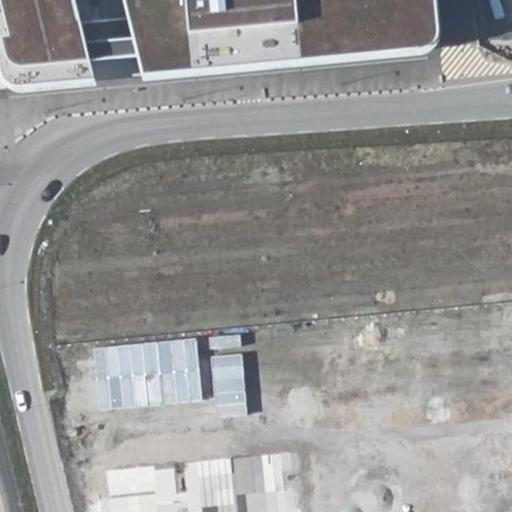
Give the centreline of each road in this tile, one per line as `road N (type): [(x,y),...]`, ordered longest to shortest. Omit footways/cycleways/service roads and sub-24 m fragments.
road 1 (primary): [(19,186),(68,143),(144,125),(511,97)]
road 2 (primary): [(57,511),(5,291),(19,186)]
